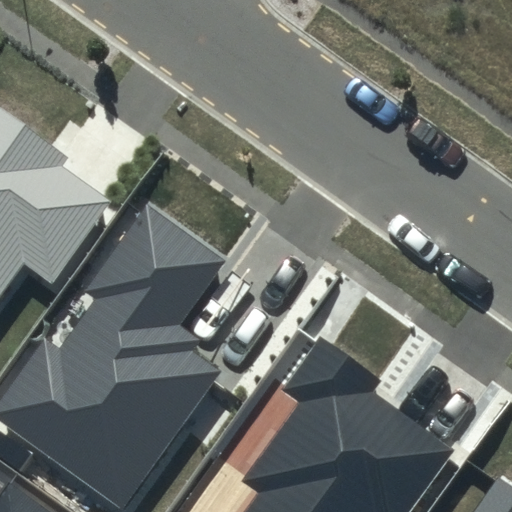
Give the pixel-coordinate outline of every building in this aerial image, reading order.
[(69,157),(0,109),(0,292),(24,259),(53,279),(108,201),(61,168),(69,157)] [(229,258),(148,200),(83,290),(94,298),(59,347),(47,338),(0,403),(0,419),(122,506),(218,371),(191,352),(200,339),(181,325),(229,258)] [(382,381),(319,337),(282,389),(298,400),(240,481),(256,491),(241,511),(408,511),(453,450),(373,393),(382,381)] [(511,511),(511,486),(501,479),(477,511),(511,511)] [(54,511),(13,483),(0,501),(0,511),(54,511)]
